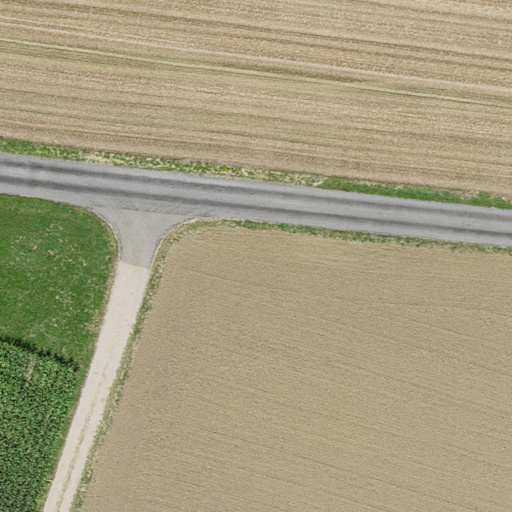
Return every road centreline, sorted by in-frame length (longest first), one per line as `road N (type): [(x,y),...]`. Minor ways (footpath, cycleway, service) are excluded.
road 1 (unclassified): [(0,170),(511,231)]
road 2 (track): [(169,194),(64,511)]
